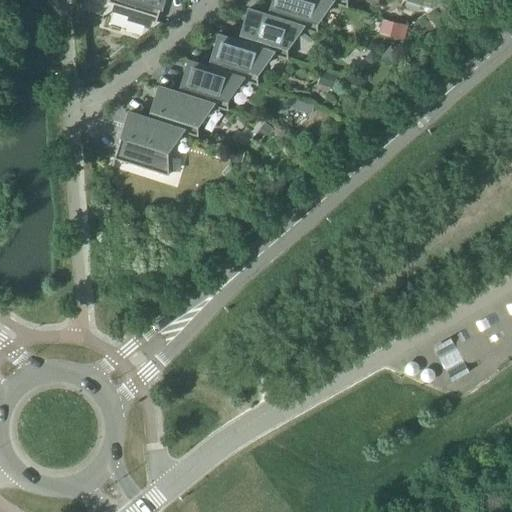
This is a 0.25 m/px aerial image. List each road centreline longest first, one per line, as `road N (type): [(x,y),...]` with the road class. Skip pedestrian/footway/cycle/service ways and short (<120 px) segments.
road 1 (tertiary): [(103,392),(511,40)]
road 2 (unknown): [(255,427),(307,468),(338,479),(373,476),(511,383)]
road 3 (residential): [(71,108),(100,99),(216,0)]
